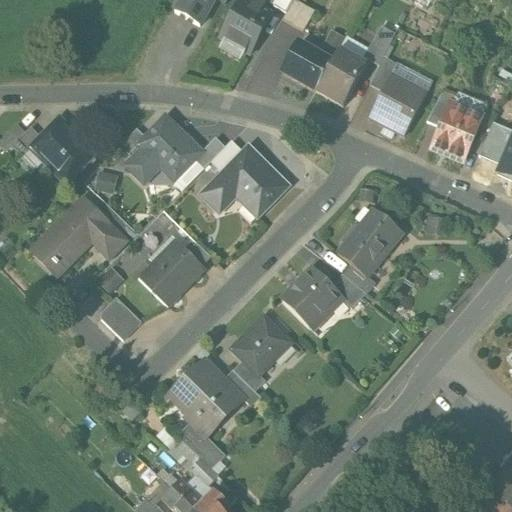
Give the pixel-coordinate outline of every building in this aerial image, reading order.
[(212,0),(179,0),(175,8),(200,22),(212,0)] [(257,0),(254,6),(244,0),(222,41),(251,57),(273,17),(263,11),(267,5),(259,0),(257,0)] [(278,0),(278,1),(281,3),(277,9),(275,8),(274,8),(287,16),(295,1),(295,0),(278,0)] [(315,13),(295,1),(287,16),(283,22),(304,33),(315,13)] [(383,29),(365,60),(379,68),(384,60),(396,36),(383,29)] [(333,65),(299,46),(283,75),(316,94),(317,94),(333,65)] [(333,65),(317,94),(344,109),(366,68),(340,53),(333,65)] [(379,68),(370,87),(384,94),(392,78),(398,67),(384,60),(379,68)] [(511,82),(511,80),(502,75),(498,82),(509,88),(511,82)] [(392,78),(384,94),(370,120),(405,138),(427,96),(392,78)] [(443,93),(427,123),(441,129),(451,106),(453,107),(456,99),(443,93)] [(453,107),(451,106),(441,129),(433,150),(464,163),(482,120),(453,107)] [(201,157),(184,140),(186,138),(166,119),(145,140),(137,149),(141,153),(125,170),(141,186),(159,168),(163,173),(166,169),(178,182),(196,164),(202,158),(201,157)] [(41,140),(30,151),(30,152),(65,187),(95,157),(59,122),(41,140)] [(511,140),(511,133),(493,125),(479,158),(500,167),(511,140)] [(17,128),(0,145),(0,147),(7,154),(12,149),(26,136),(17,128)] [(26,136),(12,149),(23,160),(30,152),(30,151),(41,140),(31,130),(26,136)] [(137,132),(120,148),(129,158),(137,149),(145,140),(137,132)] [(215,142),(201,157),(202,158),(196,164),(204,172),(210,166),(224,151),(215,142)] [(511,142),(498,174),(511,179),(511,142)] [(224,151),(210,166),(221,177),(243,155),(232,143),(224,151)] [(221,177),(200,199),(216,215),(236,194),(248,206),(245,209),(258,222),(290,190),(275,175),(273,178),(246,152),(243,155),(221,177)] [(113,196),(120,179),(102,171),(95,189),(113,196)] [(84,202),(35,250),(52,267),(51,268),(55,273),(72,256),(77,262),(96,242),(101,247),(103,249),(117,235),(84,202)] [(374,213),(337,258),(350,269),(366,282),(367,281),(403,237),(374,213)] [(117,235),(103,249),(101,247),(97,251),(108,263),(126,245),(117,235)] [(212,261),(186,236),(176,246),(183,252),(202,271),(212,261)] [(183,252),(160,275),(153,268),(138,283),(167,312),(183,297),(180,294),(202,271),(183,252)] [(116,264),(98,282),(112,295),(129,278),(116,264)] [(366,282),(350,269),(342,278),(366,297),(374,286),(367,281),(366,282)] [(312,271),(281,303),(310,331),(329,311),(332,314),(342,303),(344,302),(331,290),(312,271)] [(342,278),(331,290),(344,302),(342,303),(352,312),(366,297),(342,278)] [(142,325),(117,301),(102,317),(101,323),(124,344),(142,325)] [(264,321),(241,343),(242,344),(233,354),(243,364),(258,379),(259,378),(291,347),(264,321)] [(258,379),(243,364),(234,374),(254,394),(264,384),(259,378),(258,379)] [(223,385),(204,366),(171,399),(183,411),(187,407),(198,418),(191,426),(205,441),(206,440),(244,402),(244,401),(224,382),(223,385)] [(234,374),(233,374),(224,382),(244,401),(244,402),(251,410),(261,401),(254,394),(234,374)] [(205,441),(191,426),(177,439),(181,443),(202,464),(211,473),(225,459),(206,440),(205,441)] [(202,464),(181,443),(168,455),(189,475),(190,473),(192,475),(202,464)] [(511,462),(493,487),(511,502),(511,462)] [(211,473),(202,464),(192,475),(207,490),(218,480),(211,473)] [(179,484),(170,478),(163,484),(171,492),(179,484)] [(190,495),(179,484),(171,492),(182,503),(190,495)] [(182,503),(171,492),(162,502),(171,511),(173,511),(174,511),(182,503)] [(214,494),(202,506),(190,495),(182,503),(191,511),(230,511),(231,511),(214,494)] [(159,511),(149,501),(138,511),(159,511)] [(191,511),(182,503),(174,511),(191,511)]
